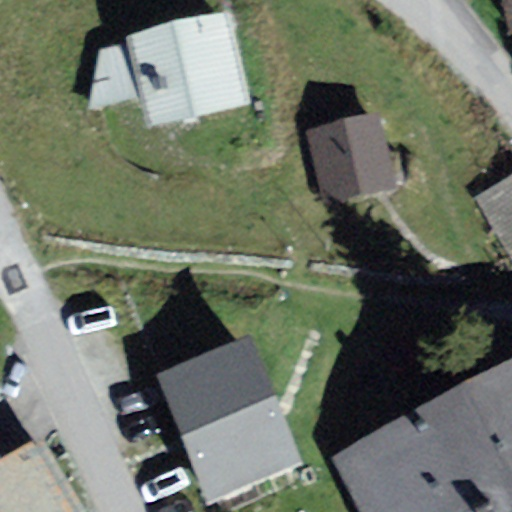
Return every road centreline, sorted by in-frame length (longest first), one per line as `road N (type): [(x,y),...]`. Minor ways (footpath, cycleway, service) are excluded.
road 1 (residential): [(0,232),(120,511)]
road 2 (residential): [(511,103),(401,0)]
